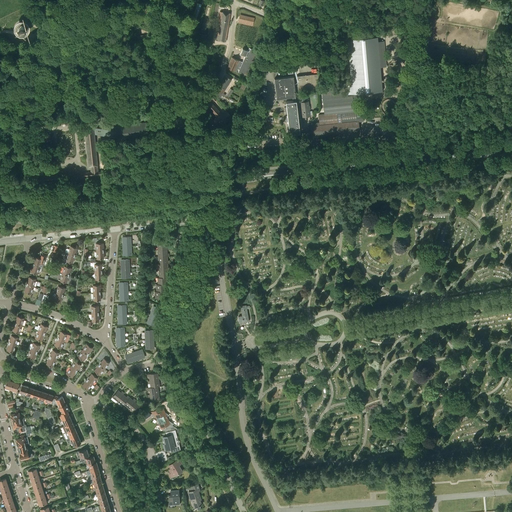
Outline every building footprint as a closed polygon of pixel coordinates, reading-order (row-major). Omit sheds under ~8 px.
[(224,42),(226,42),(227,38),(226,38),(230,14),(229,13),(222,12),(219,12),(216,36),(216,40),(217,41),(224,42)] [(254,18),(240,14),(238,22),(252,26),(254,18)] [(22,34),(23,34),(24,34),(25,33),(26,32),(26,31),(27,30),(27,29),(27,28),(27,27),(26,26),(26,25),(25,24),(24,23),(23,23),(22,23),(20,23),(19,23),(18,24),(17,25),(17,26),(16,27),(16,28),(16,29),(16,30),(17,31),(17,32),(18,33),(19,34),(20,34),(22,34)] [(348,39),(351,79),(352,95),(356,95),(356,94),(382,92),(378,37),(348,39)] [(242,62),(231,57),(227,68),(237,73),(238,70),(239,70),(238,72),(249,77),(260,53),(249,48),(247,51),(242,49),(240,54),(245,56),(242,62)] [(296,76),(298,90),(319,88),(317,74),(296,76)] [(214,94),(217,96),(220,98),(221,96),(224,97),(225,95),(223,94),(231,80),(225,76),(214,94)] [(274,79),(276,99),(292,97),(292,101),(295,100),(295,97),(293,77),(274,79)] [(310,126),(308,126),(309,137),(359,132),(358,122),(363,121),(363,119),(363,112),(359,113),(358,111),(356,95),(352,95),(351,79),(349,79),(346,80),(347,88),(331,90),(332,91),(326,92),(322,92),(322,98),(324,114),(318,114),(319,122),(319,125),(310,126)] [(212,95),(198,107),(205,115),(211,121),(215,126),(220,121),(222,123),(226,120),(230,116),(226,111),(223,115),(210,100),(212,99),(214,102),(217,100),(212,95)] [(308,102),(305,102),(305,97),(299,97),(300,101),(296,101),(297,107),(301,107),(302,117),(309,116),(308,102)] [(295,100),(292,101),(285,102),(289,134),(299,132),(296,100),(295,100)] [(167,106),(169,113),(183,109),(181,102),(167,106)] [(187,125),(184,116),(176,119),(176,118),(172,119),(172,120),(164,123),(167,132),(187,125)] [(151,130),(150,126),(146,127),(146,122),(111,127),(113,140),(148,135),(147,130),(151,130)] [(94,128),(83,129),(85,142),(86,150),(86,155),(86,157),(87,167),(87,168),(90,168),(90,172),(86,172),(82,173),(81,173),(81,177),(103,175),(102,171),(98,171),(94,128)] [(49,133),(49,131),(43,131),(43,133),(42,133),(42,142),(50,142),(50,133),(49,133)] [(141,141),(143,150),(150,149),(149,139),(141,141)] [(58,175),(57,175),(49,176),(48,167),(43,167),(44,176),(36,177),(37,182),(58,180),(58,175)] [(122,237),(123,246),(131,246),(130,237),(122,237)] [(74,255),(75,255),(76,255),(76,253),(75,252),(77,248),(70,246),(69,249),(67,249),(66,249),(65,252),(66,253),(68,254),(74,255)] [(131,255),(131,246),(123,246),(123,256),(131,255)] [(74,256),(74,255),(68,254),(66,261),(72,263),(73,259),(74,259),(75,257),(74,256)] [(33,264),(33,265),(39,266),(42,268),(46,257),(41,255),(40,259),(35,257),(34,262),(33,261),(32,264),(33,264)] [(121,260),(121,269),(129,269),(129,260),(121,260)] [(37,274),(39,266),(33,265),(32,265),(31,268),(32,268),(30,272),(37,274)] [(62,273),(68,275),(69,275),(70,273),(69,272),(70,268),(64,266),(63,269),(61,269),(60,273),(62,273)] [(129,278),(129,271),(129,269),(121,269),(122,278),(129,278)] [(68,276),(68,275),(62,273),(60,281),(66,283),(67,279),(68,279),(69,276),(68,276)] [(27,284),(27,285),(33,287),(35,279),(29,277),(28,282),(27,281),(26,284),(27,284)] [(119,283),(120,292),(127,292),(127,282),(119,283)] [(31,294),(33,287),(27,285),(26,285),(25,287),(26,288),(25,292),(31,294)] [(56,294),(62,295),(63,295),(64,293),(63,292),(64,288),(58,286),(56,294)] [(128,301),(127,292),(120,292),(120,301),(128,301)] [(62,296),(62,295),(56,294),(54,301),(60,303),(61,298),(62,299),(63,297),(62,296)] [(117,305),(118,315),(126,314),(125,305),(117,305)] [(246,306),(246,305),(240,306),(242,316),(238,317),(239,323),(248,321),(246,309),(249,308),(249,306),(246,306)] [(153,306),(150,315),(157,318),(161,309),(153,306)] [(126,324),(126,316),(126,314),(118,315),(118,324),(126,324)] [(154,326),(157,318),(150,315),(147,324),(154,326)] [(15,323),(15,324),(21,326),(23,318),(17,316),(16,321),(15,320),(14,323),(15,323)] [(19,333),(21,326),(15,324),(14,324),(13,326),(14,327),(13,331),(19,333)] [(38,331),(44,334),(44,333),(45,333),(46,331),(45,331),(47,326),(41,324),(38,331)] [(116,328),(116,337),(124,337),(124,328),(116,328)] [(145,331),(145,338),(145,340),(153,340),(153,330),(145,331)] [(44,334),(38,331),(35,338),(41,341),(43,337),(44,337),(45,335),(44,334)] [(58,338),(58,339),(63,341),(67,334),(61,331),(59,336),(58,335),(57,337),(58,338)] [(9,342),(9,343),(15,345),(18,337),(11,336),(10,340),(9,340),(8,342),(9,342)] [(125,346),(124,337),(116,337),(117,347),(125,346)] [(60,348),(63,341),(58,339),(57,339),(56,339),(55,341),(56,341),(54,346),(60,348)] [(153,340),(145,340),(146,349),(154,349),(153,340)] [(13,352),(15,345),(9,343),(9,344),(8,344),(7,346),(8,346),(7,351),(13,352)] [(30,350),(36,352),(37,352),(38,350),(37,349),(39,345),(33,343),(30,350)] [(82,351),(87,354),(88,354),(89,354),(90,352),(89,352),(92,348),(86,344),(82,351)] [(36,353),(36,352),(30,350),(27,357),(33,360),(35,355),(36,356),(37,354),(36,353)] [(50,356),(49,357),(55,360),(58,353),(52,350),(51,354),(50,354),(49,356),(50,356)] [(142,350),(134,352),(133,353),(136,360),(145,357),(142,350)] [(87,355),(87,354),(82,351),(77,357),(83,361),(86,357),(86,358),(88,356),(87,355)] [(127,363),(136,360),(133,353),(124,356),(127,363)] [(52,367),(55,360),(49,357),(49,358),(48,358),(47,360),(48,360),(46,364),(52,367)] [(99,364),(99,365),(104,369),(109,363),(104,359),(101,362),(100,362),(99,364)] [(70,367),(76,371),(76,370),(77,371),(78,369),(77,369),(80,365),(75,361),(70,367)] [(99,375),(104,369),(99,365),(98,365),(96,367),(97,367),(94,371),(99,375)] [(75,372),(76,371),(70,367),(66,374),(71,377),(74,374),(75,374),(76,372),(75,372)] [(158,379),(157,372),(147,374),(147,377),(149,377),(149,381),(148,381),(158,379)] [(87,379),(87,380),(92,384),(97,378),(92,374),(89,377),(88,377),(87,379)] [(158,379),(148,381),(148,384),(150,384),(150,387),(157,387),(159,386),(158,379)] [(10,389),(13,382),(7,380),(5,387),(10,389)] [(87,390),(92,384),(87,380),(86,380),(84,382),(85,382),(82,386),(87,390)] [(19,384),(13,382),(10,389),(16,391),(19,384)] [(25,394),(27,387),(21,385),(19,392),(25,394)] [(34,389),(27,387),(25,394),(31,396),(34,389)] [(158,393),(157,387),(150,387),(147,388),(147,391),(149,391),(150,394),(148,395),(158,393)] [(38,398),(40,391),(34,389),(31,396),(38,398)] [(112,397),(117,401),(124,393),(122,391),(121,393),(117,390),(112,397)] [(46,393),(40,391),(38,398),(37,401),(39,402),(40,399),(44,400),(46,393)] [(46,393),(44,400),(50,402),(53,395),(46,393)] [(124,393),(117,401),(123,406),(124,404),(130,398),(127,396),(126,397),(123,395),(124,393)] [(159,400),(158,393),(148,395),(148,398),(150,398),(151,402),(159,400)] [(53,395),(50,402),(50,403),(53,404),(56,403),(56,404),(57,403),(59,406),(66,403),(65,403),(62,396),(58,398),(58,397),(53,395)] [(124,404),(129,409),(135,402),(136,401),(133,399),(132,400),(130,398),(124,404)] [(129,409),(135,413),(135,412),(138,414),(141,411),(138,409),(141,405),(139,403),(138,404),(135,402),(129,409)] [(68,409),(66,403),(59,406),(61,412),(68,409)] [(156,410),(155,410),(151,412),(155,415),(158,417),(156,418),(159,424),(161,429),(166,427),(166,428),(174,426),(171,424),(171,423),(171,422),(170,422),(169,422),(166,416),(169,415),(164,412),(162,407),(160,408),(159,409),(157,408),(156,410)] [(68,409),(61,412),(59,413),(62,420),(69,416),(67,410),(69,410),(68,409)] [(10,418),(11,421),(22,419),(20,419),(18,412),(18,410),(14,410),(15,413),(10,414),(11,417),(10,418)] [(72,422),(69,416),(62,420),(65,426),(72,422)] [(24,425),(22,419),(11,421),(12,425),(13,425),(13,428),(18,427),(19,432),(25,431),(32,430),(32,429),(34,429),(34,426),(31,427),(31,426),(25,427),(24,425)] [(72,422),(65,426),(67,432),(75,428),(72,422)] [(75,428),(67,432),(65,433),(67,439),(77,434),(75,428)] [(175,429),(167,431),(168,435),(163,437),(164,441),(165,441),(165,443),(163,444),(164,450),(174,447),(171,436),(176,435),(175,429)] [(16,443),(17,446),(26,444),(25,440),(27,439),(26,434),(19,436),(20,438),(16,439),(17,443),(16,443)] [(66,439),(67,442),(68,442),(69,443),(72,442),(74,446),(81,442),(77,434),(67,439),(66,439)] [(27,448),(26,444),(17,446),(17,449),(18,449),(19,452),(27,451),(30,450),(31,450),(31,448),(27,448)] [(80,458),(90,455),(89,452),(87,453),(86,449),(79,451),(76,452),(77,457),(79,456),(80,458)] [(27,451),(19,452),(19,454),(18,454),(19,456),(20,457),(20,459),(33,456),(32,453),(31,453),(30,450),(27,451)] [(82,461),(83,461),(84,463),(86,462),(86,464),(87,464),(88,464),(93,463),(96,462),(96,461),(95,462),(93,456),(90,457),(90,455),(80,458),(80,460),(78,460),(76,461),(77,464),(82,462),(82,461)] [(171,467),(168,469),(169,471),(170,470),(171,472),(172,472),(169,474),(170,477),(177,473),(178,474),(179,474),(179,473),(182,471),(179,465),(181,464),(178,459),(169,465),(171,467)] [(99,473),(97,467),(89,470),(90,472),(91,472),(92,475),(91,476),(99,473)] [(28,471),(30,477),(37,474),(35,469),(28,471)] [(92,482),(101,480),(99,474),(99,473),(91,476),(90,476),(91,478),(92,478),(93,482),(92,482)] [(39,480),(37,474),(30,477),(32,483),(39,480)] [(32,483),(34,488),(41,486),(39,480),(32,483)] [(103,486),(101,480),(92,482),(93,484),(94,484),(95,488),(94,488),(103,486)] [(9,490),(7,484),(0,486),(0,487),(1,492),(9,490)] [(190,491),(189,492),(194,507),(201,505),(199,497),(200,496),(198,491),(200,490),(197,484),(189,487),(190,491)] [(43,491),(41,486),(34,488),(35,494),(43,491)] [(96,494),(104,492),(103,486),(94,488),(94,490),(96,490),(97,494),(96,494)] [(178,489),(170,490),(171,495),(169,495),(169,504),(179,504),(178,489)] [(11,495),(9,490),(1,492),(3,498),(11,495)] [(35,494),(37,499),(45,497),(43,491),(35,494)] [(106,497),(104,492),(96,494),(96,496),(97,496),(99,499),(97,500),(106,497)] [(13,501),(11,495),(3,498),(5,504),(13,501)] [(47,503),(45,497),(37,499),(39,505),(47,503)] [(99,506),(108,503),(106,497),(97,500),(98,502),(99,502),(100,505),(99,506)] [(14,507),(13,501),(5,504),(7,509),(14,507)] [(110,509),(108,503),(99,506),(100,508),(101,507),(102,511),(101,511),(110,509)]
